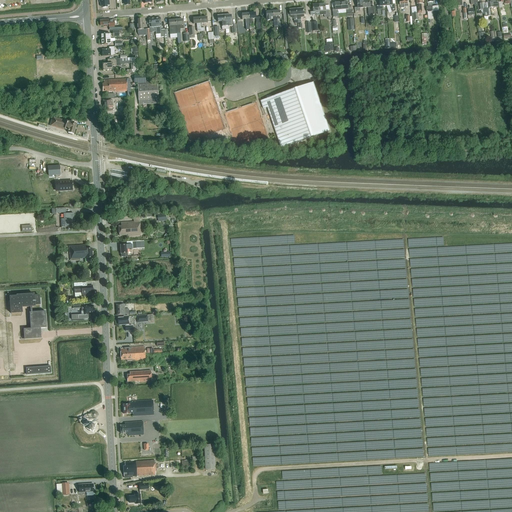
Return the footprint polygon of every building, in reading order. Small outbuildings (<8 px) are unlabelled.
[(108,0),(99,0),(100,3),(101,3),(101,7),(102,7),(103,8),(107,8),(107,6),(109,6),(108,0)] [(364,1),(364,8),(368,8),(369,15),(375,15),(374,7),(371,7),(370,0),(364,1)] [(387,6),(386,0),(379,0),(380,6),(377,6),(378,15),(381,15),(381,10),(383,9),(383,7),(387,6)] [(392,0),(386,0),(387,6),(389,6),(392,13),(396,11),(395,5),(393,5),(392,0)] [(400,1),(400,6),(401,9),(405,8),(405,7),(408,7),(408,5),(408,1),(406,1),(406,0),(401,0),(401,1),(400,1)] [(474,0),(475,7),(478,6),(478,11),(483,10),(483,4),(478,4),(477,0),(474,0)] [(491,8),(490,0),(486,0),(488,8),(483,9),(484,17),(492,16),(491,8)] [(498,2),(494,2),(493,0),(490,0),(491,8),(499,8),(498,2)] [(364,8),(364,1),(357,1),(358,8),(355,8),(355,12),(361,11),(361,9),(364,8)] [(348,2),(342,3),(342,10),(346,10),(347,17),(352,16),(351,6),(348,6),(348,2)] [(336,8),(332,8),(333,18),(339,17),(338,11),(342,10),(342,3),(335,3),(336,8)] [(326,4),(320,5),(320,12),(320,15),(324,15),(324,18),(330,17),(329,11),(326,11),(326,4)] [(314,12),(310,12),(311,16),(320,15),(320,12),(320,5),(313,5),(314,12)] [(298,23),(298,20),(297,15),(297,9),(290,10),(290,13),(290,16),(294,15),(294,24),(295,24),(295,25),(297,25),(297,23),(298,23)] [(248,14),(241,14),(242,21),(245,20),(246,30),(250,30),(250,28),(249,24),(249,20),(248,14)] [(222,30),(225,30),(224,16),(217,16),(218,23),(221,22),(222,27),(222,30)] [(146,29),(147,36),(147,41),(147,43),(151,43),(151,41),(150,34),(152,33),(152,32),(156,32),(155,18),(149,19),(149,25),(149,26),(149,27),(149,29),(146,29)] [(165,37),(164,30),(161,30),(161,27),(161,26),(161,25),(161,24),(160,18),(155,18),(156,32),(156,35),(160,34),(161,38),(165,37)] [(200,18),(193,19),(193,25),(197,24),(197,32),(201,32),(201,29),(200,24),(200,18)] [(147,36),(146,29),(143,30),(143,26),(144,25),(144,24),(143,23),(142,19),(137,20),(137,31),(138,34),(139,36),(147,36)] [(176,20),(169,21),(169,27),(170,35),(173,35),(177,34),(177,31),(176,26),(176,20)] [(111,56),(115,55),(114,47),(109,48),(109,50),(102,50),(102,57),(111,56)] [(128,74),(134,73),(138,73),(137,64),(138,64),(138,58),(127,59),(120,59),(107,60),(108,64),(102,64),(103,67),(102,67),(102,70),(103,70),(103,71),(113,70),(112,67),(121,67),(120,65),(130,64),(131,70),(127,71),(128,74)] [(145,74),(134,75),(134,84),(145,84),(145,74)] [(127,92),(127,89),(126,82),(126,79),(104,81),(104,84),(103,84),(103,92),(109,91),(109,92),(114,92),(127,92)] [(159,104),(158,83),(137,85),(139,105),(159,104)] [(276,119),(284,142),(285,147),(330,132),(314,83),(271,98),(271,96),(267,97),(268,99),(261,101),(264,109),(269,107),(271,112),(270,112),(273,121),(276,119)] [(103,100),(104,112),(113,111),(112,109),(113,109),(113,106),(112,106),(112,100),(103,100)] [(125,108),(119,108),(119,116),(126,115),(126,113),(127,113),(127,111),(125,111),(125,108)] [(68,132),(68,134),(73,135),(76,125),(53,118),(51,125),(50,126),(61,129),(68,132)] [(59,176),(58,166),(48,166),(49,177),(59,176)] [(112,175),(111,178),(125,181),(125,180),(120,179),(120,180),(117,179),(118,174),(116,174),(117,171),(115,171),(114,176),(112,175)] [(72,182),(59,182),(59,192),(73,191),(72,182)] [(61,228),(65,228),(70,227),(70,225),(74,225),(74,214),(64,214),(64,219),(61,220),(61,228)] [(121,227),(119,227),(119,236),(126,236),(126,237),(141,236),(140,222),(121,223),(121,227)] [(140,242),(132,242),(133,250),(141,249),(140,242)] [(86,245),(69,247),(71,261),(83,259),(82,258),(85,258),(85,259),(86,258),(86,259),(93,258),(92,249),(86,250),(86,245)] [(121,254),(121,258),(128,257),(127,249),(132,249),(131,245),(127,246),(127,245),(120,246),(121,254)] [(74,294),(75,294),(75,297),(93,296),(93,286),(87,287),(87,288),(82,288),(82,283),(74,284),(74,294)] [(31,313),(29,313),(30,329),(23,330),(24,340),(41,339),(40,329),(46,328),(45,312),(32,312),(32,307),(35,307),(35,306),(40,305),(39,296),(34,296),(34,295),(17,296),(17,297),(10,297),(11,314),(22,313),(22,308),(30,308),(31,313)] [(129,309),(125,309),(124,304),(116,305),(117,316),(125,315),(129,315),(129,309)] [(84,307),(81,308),(82,311),(84,311),(84,315),(88,315),(88,314),(94,313),(94,306),(84,307)] [(118,318),(118,324),(124,324),(124,325),(127,325),(127,327),(125,327),(126,331),(133,331),(133,326),(129,326),(128,317),(123,317),(123,318),(118,318)] [(127,362),(145,361),(145,347),(120,348),(121,361),(127,360),(127,362)] [(51,367),(26,368),(27,375),(51,374),(51,367)] [(127,375),(127,382),(138,381),(139,383),(152,382),(151,371),(130,373),(130,375),(127,375)] [(132,402),(132,403),(129,403),(129,405),(123,405),(124,414),(133,414),(133,417),(154,416),(153,400),(132,402)] [(84,423),(93,418),(95,418),(97,416),(97,414),(95,412),(92,412),(91,414),(89,413),(81,417),(84,423)] [(121,434),(127,433),(127,435),(128,435),(128,436),(144,435),(143,422),(124,423),(124,426),(120,426),(121,434)] [(86,427),(86,428),(87,428),(87,429),(87,430),(88,430),(88,431),(89,431),(90,431),(91,431),(92,431),(93,431),(94,430),(95,429),(95,428),(95,427),(95,426),(95,425),(94,424),(93,423),(92,423),(91,423),(90,423),(89,423),(88,423),(88,424),(87,424),(87,425),(86,426),(86,427)] [(214,445),(204,445),(205,470),(215,469),(214,445)] [(132,477),(156,475),(155,460),(136,462),(136,459),(134,459),(134,462),(125,463),(125,467),(123,467),(124,474),(124,479),(132,478),(132,477)] [(175,467),(176,473),(191,472),(190,460),(182,461),(182,466),(175,467)] [(94,492),(93,484),(78,485),(79,493),(94,492)] [(135,495),(135,497),(129,497),(129,503),(135,503),(136,504),(140,504),(140,495),(135,495)]
